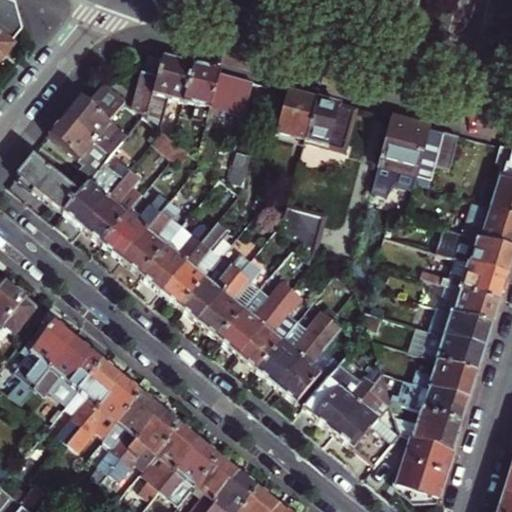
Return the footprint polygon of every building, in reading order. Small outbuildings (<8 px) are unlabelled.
[(0,0),(0,39),(11,49),(13,46),(9,43),(22,28),(17,6),(2,0),(0,0)] [(0,62),(11,49),(0,39),(0,62)] [(119,100),(134,113),(140,93),(169,101),(171,95),(180,59),(165,55),(148,51),(144,70),(128,66),(119,100)] [(193,63),(180,59),(171,95),(186,99),(183,111),(195,114),(198,101),(207,67),(193,63)] [(241,76),(207,67),(198,101),(232,110),(241,76)] [(101,117),(116,98),(94,80),(80,99),(72,93),(63,102),(55,112),(69,122),(66,126),(82,139),(84,138),(101,151),(118,130),(101,117)] [(292,134),(303,92),(287,88),(274,85),(263,126),(292,134)] [(322,98),(303,92),(292,134),(292,136),(336,147),(347,105),(322,98)] [(101,151),(84,138),(82,139),(66,126),(69,122),(55,112),(47,123),(38,134),(82,168),(84,166),(87,168),(101,151)] [(403,119),(383,114),(363,189),(380,194),(387,182),(406,187),(408,180),(423,125),(403,119)] [(429,126),(423,125),(408,180),(414,183),(429,126)] [(428,162),(438,129),(429,126),(414,183),(422,185),(428,162)] [(443,166),(452,132),(438,129),(428,162),(443,166)] [(491,176),(483,204),(511,212),(511,148),(493,144),(488,161),(493,162),(489,175),(491,176)] [(225,150),(218,178),(229,181),(237,153),(225,150)] [(68,191),(22,153),(7,173),(35,196),(53,210),(68,191)] [(78,179),(68,191),(53,210),(62,217),(72,225),(74,227),(86,212),(82,209),(95,193),(97,194),(113,174),(102,166),(87,185),(78,179)] [(82,234),(91,241),(116,210),(107,202),(123,183),(113,174),(97,194),(95,193),(82,209),(86,212),(74,227),(82,234)] [(136,226),(153,206),(161,195),(150,187),(125,217),(116,210),(91,241),(100,248),(109,256),(121,241),(126,244),(139,228),(136,226)] [(511,212),(483,204),(467,199),(457,231),(508,246),(511,232),(511,212)] [(308,254),(319,213),(275,202),(269,223),(297,246),(307,254),(308,254)] [(131,273),(156,242),(147,234),(163,214),(153,206),(136,226),(139,228),(126,244),(121,241),(109,256),(112,257),(121,265),(131,273)] [(156,242),(172,222),(163,214),(147,234),(156,242)] [(174,256),(176,258),(192,238),(172,222),(156,242),(131,273),(141,281),(150,289),(152,290),(164,276),(161,272),(174,256)] [(447,254),(500,271),(504,258),(508,246),(457,231),(436,224),(428,249),(435,251),(440,252),(447,254)] [(211,253),(201,244),(192,238),(176,258),(174,256),(161,272),(164,276),(152,290),(160,297),(170,305),(195,273),(211,253)] [(295,268),(307,254),(297,246),(286,261),(295,268)] [(216,291),(232,271),(242,257),(232,249),(222,262),(211,253),(195,273),(170,305),(181,313),(187,319),(199,304),(204,308),(217,292),(216,291)] [(440,252),(435,251),(429,271),(441,274),(447,254),(440,252)] [(412,273),(422,276),(492,297),(495,286),(497,282),(500,271),(447,254),(441,274),(429,271),(414,266),(412,273)] [(209,336),(234,305),(225,298),(241,278),(232,271),(216,291),(217,292),(204,308),(199,304),(187,319),(190,321),(199,329),(209,336)] [(492,297),(422,276),(420,285),(433,289),(429,304),(484,321),(489,308),(492,297)] [(250,285),(234,305),(209,336),(218,344),(229,352),(231,354),(243,339),(238,335),(251,319),(253,321),(281,286),(283,284),(274,277),(261,293),(250,285)] [(250,285),(241,278),(225,298),(234,305),(250,285)] [(359,282),(357,309),(375,315),(377,315),(384,290),(359,282)] [(11,293),(0,284),(0,326),(6,331),(26,306),(11,293)] [(248,368),(273,337),(289,317),(279,310),(292,294),(281,286),(253,321),(251,319),(238,335),(243,339),(231,354),(239,361),(248,368)] [(429,304),(416,300),(408,325),(410,325),(421,329),(429,304)] [(421,329),(477,345),(481,333),(484,321),(429,304),(421,329)] [(281,344),(273,337),(248,368),(257,375),(265,382),(277,367),(282,370),(295,355),(292,353),(322,315),(312,307),(281,344)] [(375,315),(357,309),(364,338),(368,339),(375,315)] [(265,382),(267,384),(276,391),(286,399),(311,368),(302,360),(318,341),(332,324),(322,315),(292,353),(295,355),(282,370),(277,367),(265,382)] [(50,349),(61,335),(53,328),(45,321),(4,372),(16,382),(4,396),(11,402),(39,367),(41,368),(53,352),(50,349)] [(473,356),(477,345),(421,329),(410,325),(403,350),(427,357),(469,370),(473,356)] [(59,383),(68,390),(92,359),(78,348),(64,336),(61,335),(50,349),(53,352),(41,368),(39,367),(11,402),(20,409),(32,394),(33,395),(37,390),(47,398),(59,383)] [(302,360),(311,368),(327,348),(318,341),(302,360)] [(352,402),(350,400),(373,372),(373,371),(368,355),(354,371),(334,355),(294,404),(308,416),(323,428),(335,413),(340,417),(352,402)] [(466,380),(469,370),(427,357),(424,371),(407,367),(403,379),(406,380),(461,396),(466,380)] [(98,389),(110,374),(101,366),(92,359),(68,390),(77,398),(61,418),(71,426),(86,408),(87,409),(101,392),(98,389)] [(365,463),(391,432),(382,400),(373,372),(350,400),(352,402),(340,417),(335,413),(323,428),(344,446),(365,463)] [(121,383),(110,374),(98,389),(101,392),(87,409),(86,408),(71,426),(59,441),(69,449),(85,429),(97,414),(108,422),(132,392),(121,383)] [(394,377),(389,393),(401,397),(406,380),(403,379),(394,377)] [(457,407),(461,396),(406,380),(401,397),(389,393),(387,402),(413,409),(453,421),(457,407)] [(42,403),(47,398),(37,390),(33,395),(42,403)] [(143,400),(132,392),(108,422),(95,438),(114,453),(127,438),(125,437),(138,420),(141,423),(153,408),(143,400)] [(162,415),(153,408),(141,423),(138,420),(125,437),(127,438),(114,453),(100,470),(110,477),(136,445),(146,453),(171,423),(162,415)] [(449,435),(453,421),(413,409),(407,429),(399,427),(397,433),(444,448),(449,435)] [(108,422),(97,414),(85,429),(95,438),(108,422)] [(176,451),(187,436),(179,429),(171,423),(146,453),(155,461),(129,494),(139,501),(164,470),(166,471),(179,454),(176,451)] [(444,448),(397,433),(382,478),(394,488),(406,498),(430,496),(444,448)] [(185,486),(210,455),(200,446),(190,438),(187,436),(176,451),(179,454),(166,471),(164,470),(139,501),(137,504),(147,511),(148,511),(161,497),(176,479),(185,486)] [(505,456),(502,468),(511,470),(511,443),(510,443),(505,456)] [(221,463),(210,455),(185,486),(193,493),(177,511),(195,511),(204,501),(202,499),(216,483),(220,486),(231,472),(221,463)] [(498,479),(494,491),(511,496),(511,470),(502,468),(498,479)] [(241,479),(231,472),(220,486),(216,483),(202,499),(204,501),(195,511),(229,511),(250,486),(241,479)] [(11,500),(19,506),(36,486),(28,479),(11,500)] [(170,504),(185,486),(176,479),(161,497),(170,504)] [(258,493),(250,486),(229,511),(255,511),(266,500),(258,493)] [(511,511),(511,496),(494,491),(491,503),(488,511),(511,511)] [(281,511),(277,509),(266,500),(255,511),(281,511)]
